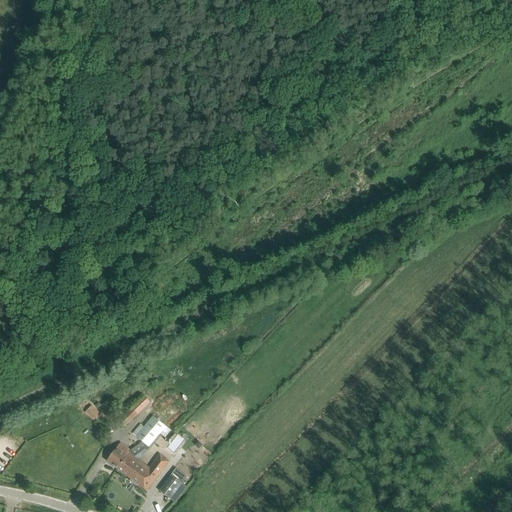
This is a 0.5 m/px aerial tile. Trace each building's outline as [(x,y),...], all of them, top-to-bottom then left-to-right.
[(125,427),(151,402),(144,395),(118,421),(125,427)] [(94,407),(88,413),(92,417),(98,411),(94,407)] [(149,446),(166,426),(154,416),(144,427),(136,436),(143,441),(149,446)] [(129,453),(131,450),(120,442),(116,448),(113,452),(107,461),(118,469),(125,460),(129,463),(134,457),(129,453)] [(200,470),(209,458),(202,453),(193,465),(200,470)] [(125,460),(118,469),(132,479),(130,481),(136,485),(138,483),(147,490),(153,482),(167,463),(158,456),(149,468),(134,457),(129,463),(125,460)] [(187,486),(182,482),(171,474),(159,490),(170,499),(175,502),(187,486)]
